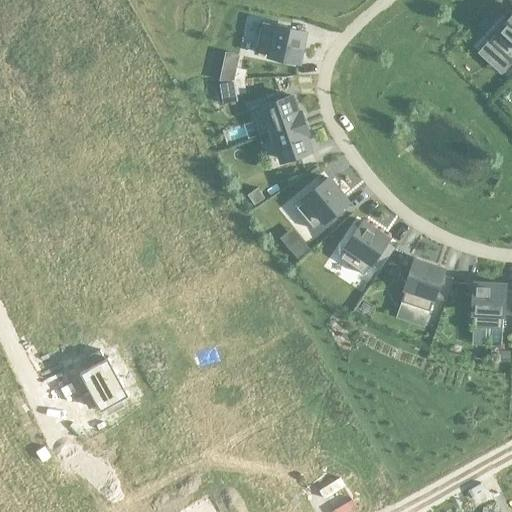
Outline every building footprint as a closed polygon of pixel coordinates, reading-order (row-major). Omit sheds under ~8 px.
[(500,29),(490,40),(511,60),(511,16),(508,20),(507,20),(499,28),(500,29)] [(262,22),(256,51),(299,60),(306,31),(289,28),(289,27),(278,24),(277,25),(262,22)] [(221,65),(218,79),(230,79),(233,67),(221,65)] [(232,81),(217,83),(221,103),(235,101),(232,81)] [(264,104),(250,108),(259,133),(272,128),(273,132),(305,121),(301,111),(298,112),(292,95),(278,100),(277,99),(266,103),(267,104),(264,105),(264,104)] [(305,121),(273,132),(283,159),(285,158),(286,159),(297,156),(297,154),(311,150),(305,133),(309,131),(305,121)] [(307,196),(295,206),(314,229),(348,201),(329,178),(316,189),(315,188),(306,195),(307,196)] [(258,187),(248,193),(255,203),(265,197),(258,187)] [(348,244),(340,257),(364,274),(372,262),(382,268),(396,248),(386,242),(389,237),(364,220),(355,234),(354,234),(347,244),(348,244)] [(300,240),(290,247),(298,257),(307,249),(300,240)] [(407,286),(402,301),(430,310),(435,297),(446,300),(453,278),(442,274),(444,268),(416,259),(410,275),(409,275),(405,286),(407,286)] [(93,283),(81,290),(91,308),(109,298),(118,313),(148,296),(137,276),(127,281),(117,264),(91,278),(93,283)] [(474,299),(473,311),(474,311),(473,326),(503,328),(504,313),(511,313),(511,289),(505,290),(505,284),(476,282),(475,299),(474,299)] [(95,364),(81,371),(102,409),(105,407),(108,413),(124,404),(121,399),(130,394),(109,356),(105,358),(101,349),(90,355),(95,364)] [(184,403),(144,425),(155,445),(151,447),(161,466),(195,447),(189,436),(199,430),(184,403)] [(215,511),(208,498),(183,511),(215,511)]
